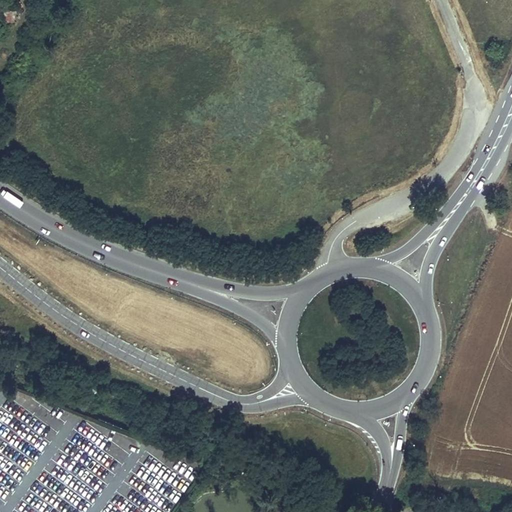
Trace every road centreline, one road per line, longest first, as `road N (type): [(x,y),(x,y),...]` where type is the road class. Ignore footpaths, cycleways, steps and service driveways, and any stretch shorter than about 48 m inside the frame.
road 1 (unclassified): [(0,268),(100,339),(230,401),(256,403)]
road 2 (primary): [(0,194),(102,253),(205,288)]
road 3 (primary): [(511,114),(443,223)]
